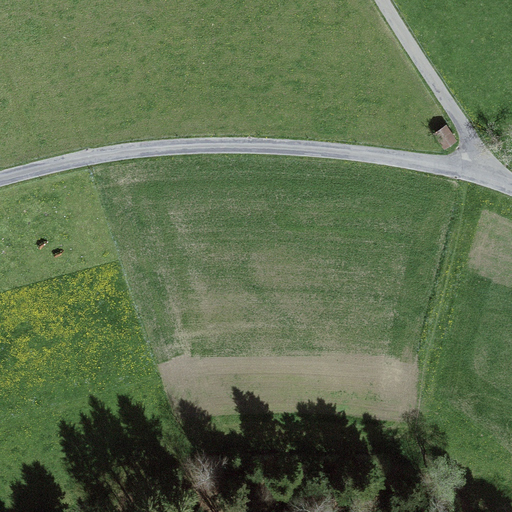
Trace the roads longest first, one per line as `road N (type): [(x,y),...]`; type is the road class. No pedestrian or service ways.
road 1 (track): [(511,183),(376,155),(244,145),(112,153),(0,178)]
road 2 (track): [(384,0),(492,174)]
